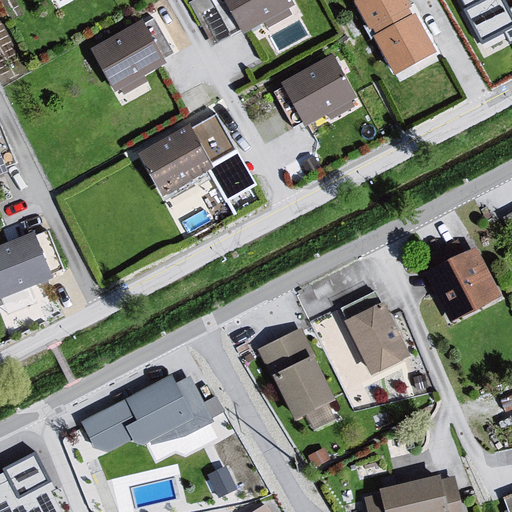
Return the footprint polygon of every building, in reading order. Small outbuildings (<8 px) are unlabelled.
[(282,0),(219,0),(245,39),(263,28),(265,32),(291,19),(282,0)] [(401,0),(364,0),(354,6),(395,79),(435,57),(401,0)] [(505,0),(464,0),(485,47),(511,35),(511,0),(507,0),(506,1),(505,0)] [(139,27),(91,56),(111,97),(164,71),(139,27)] [(332,62),(278,91),(307,130),(327,120),(330,124),(353,111),(354,101),(332,62)] [(191,131),(137,159),(162,199),(209,173),(191,131)] [(36,234),(0,249),(0,302),(1,303),(5,313),(35,304),(29,292),(50,281),(36,234)] [(475,253),(425,278),(450,324),(502,299),(475,253)] [(383,308),(342,326),(369,380),(409,360),(383,308)] [(300,335),(257,354),(293,422),(332,404),(300,335)] [(171,380),(125,403),(135,422),(123,428),(132,443),(149,446),(183,438),(212,425),(211,417),(202,404),(186,381),(175,387),(171,380)] [(135,422),(125,403),(80,425),(90,449),(108,455),(132,443),(123,428),(135,422)] [(62,511),(34,458),(0,475),(0,511),(62,511)] [(460,511),(453,482),(362,500),(364,511),(460,511)]
